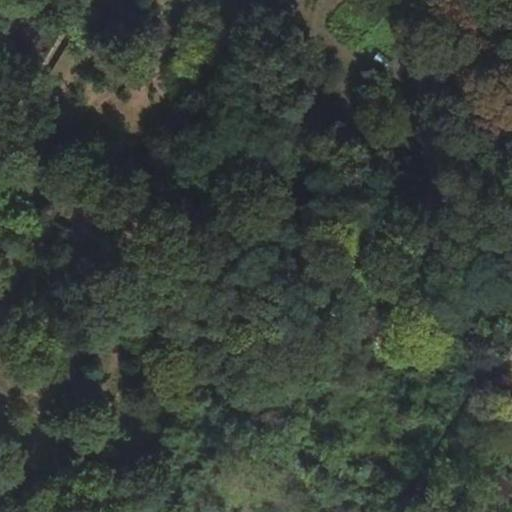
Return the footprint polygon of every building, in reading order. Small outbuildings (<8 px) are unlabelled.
[(200,43),(190,55),(206,68),(216,55),(200,43)] [(242,96),(233,108),(243,117),(253,105),(242,96)] [(300,247),(307,236),(275,212),(267,222),(300,247)] [(386,321),(366,308),(357,321),(377,334),(386,321)] [(426,367),(438,352),(412,333),(401,347),(426,367)] [(327,369),(320,363),(311,376),(318,381),(327,369)] [(484,497),(489,489),(506,500),(511,490),(511,479),(501,472),(498,477),(484,467),(471,488),(484,497)]
